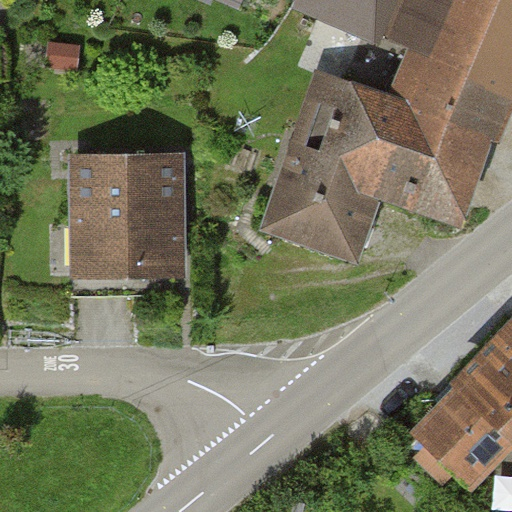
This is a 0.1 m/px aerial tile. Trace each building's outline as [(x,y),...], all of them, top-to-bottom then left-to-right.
[(267,0),(244,0),(264,9),(267,0)] [(511,0),(398,0),(386,32),(422,47),(401,101),(431,113),(400,193),(481,224),(511,144),(511,0)] [(401,101),(332,75),(274,224),(373,263),(400,193),(431,113),(401,101)] [(179,165),(76,165),(77,304),(180,304),(179,165)] [(511,332),(466,382),(511,424),(511,332)] [(511,464),(511,424),(466,382),(421,430),(487,492),(511,464)]
